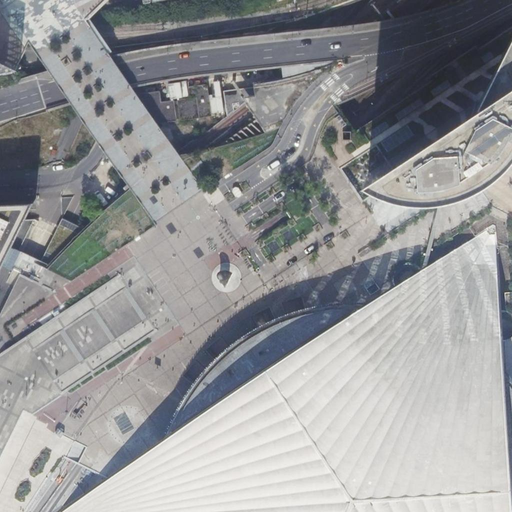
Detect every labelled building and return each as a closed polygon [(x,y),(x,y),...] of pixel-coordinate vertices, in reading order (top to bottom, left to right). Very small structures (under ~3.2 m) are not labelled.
[(503,162),(509,156),(510,155),(511,152),(511,36),(500,63),(481,106),(477,100),(369,172),(371,173),(385,181),(400,186),(405,187),(422,189),(440,189),(445,188),(449,188),(464,184),(473,180),(479,178),(487,173),(495,168),(503,162)] [(0,67),(24,63),(17,59),(0,51),(0,67)] [(242,83),(222,89),(228,111),(249,105),(242,83)] [(352,139),(353,130),(343,129),(343,138),(352,139)] [(0,268),(35,198),(0,199),(0,268)] [(429,243),(424,269),(428,266),(442,204),(437,207),(429,243)] [(371,304),(348,320),(267,374),(164,443),(143,457),(110,479),(60,511),(511,511),(511,485),(508,430),(506,403),(503,372),(501,340),(499,311),(498,296),(493,227),(492,226),(490,225),(434,263),(428,266),(424,269),(423,270),(397,287),(385,295),(376,301),(371,304)] [(359,258),(371,250),(368,245),(356,253),(359,258)] [(223,284),(225,282),(228,275),(223,273),(220,273),(217,276),(217,279),(218,282),(220,284),(223,284)] [(348,320),(371,304),(366,304),(352,305),(344,305),(336,305),(320,308),(308,310),(302,311),(288,316),(277,320),(269,323),(259,328),(253,331),(248,335),(243,339),(239,341),(231,348),(215,361),(212,363),(206,371),(197,381),(193,387),(190,390),(189,392),(185,398),(172,421),(164,443),(267,374),(348,320)] [(511,485),(511,381),(509,379),(503,372),(506,403),(508,430),(511,485)]
